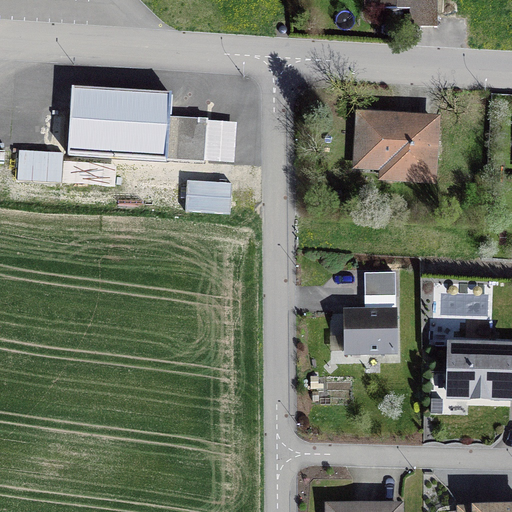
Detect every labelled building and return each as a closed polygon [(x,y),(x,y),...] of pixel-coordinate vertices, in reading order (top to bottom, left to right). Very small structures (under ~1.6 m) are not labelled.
[(411,10),(410,0),(370,0),(370,10),(411,10)] [(419,0),(420,27),(437,27),(436,0),(419,0)] [(170,94),(72,88),(68,155),(204,163),(207,120),(169,118),(170,94)] [(434,122),(360,118),(358,152),(385,153),(384,176),(431,179),(434,122)] [(63,154),(19,151),(17,180),(61,183),(63,154)] [(345,313),(345,353),(396,353),(395,297),(381,297),(381,313),(345,313)] [(511,378),(511,348),(452,347),(450,397),(510,399),(511,378)]
